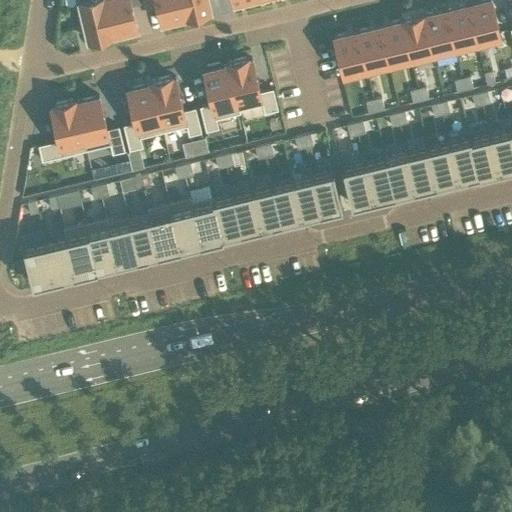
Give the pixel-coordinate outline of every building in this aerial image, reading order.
[(112,33),(104,0),(78,0),(88,39),(112,33)] [(137,27),(130,0),(104,0),(112,33),(137,27)] [(185,15),(181,0),(155,0),(161,21),(185,15)] [(181,0),(185,15),(210,9),(208,0),(181,0)] [(491,0),(472,0),(467,1),(477,41),(500,35),(491,0)] [(467,1),(445,7),(455,46),(477,41),(467,1)] [(445,7),(423,12),(433,52),(455,46),(445,7)] [(423,12),(401,17),(411,57),(433,52),(423,12)] [(401,17),(379,23),(388,62),(411,57),(401,17)] [(379,23),(357,28),(366,68),(388,62),(379,23)] [(357,28),(334,34),(343,73),(366,68),(357,28)] [(248,55),(227,60),(239,111),(240,111),(239,106),(262,100),(264,111),(278,107),(273,86),(260,89),(252,56),(248,57),(248,55)] [(211,101),(200,104),(206,129),(218,126),(216,117),(239,111),(227,60),(226,60),(227,62),(220,64),(219,60),(207,63),(207,67),(203,68),(211,101)] [(495,80),(492,68),(484,70),(487,82),(495,80)] [(175,72),(150,78),(163,129),(186,124),(188,133),(201,130),(195,105),(183,108),(175,72)] [(470,74),(462,76),(465,87),(473,86),(470,74)] [(462,76),(454,78),(457,89),(465,87),(462,76)] [(135,119),(123,122),(129,148),(142,145),(140,135),(163,129),(150,78),(149,78),(150,81),(127,86),(135,119)] [(426,85),(418,86),(421,98),(428,96),(426,85)] [(418,86),(410,88),(413,100),(421,98),(418,86)] [(487,89),(479,90),(482,102),(490,100),(487,89)] [(479,90),(471,92),(474,104),(482,102),(479,90)] [(75,97),(74,97),(86,148),(110,142),(112,152),(125,149),(118,123),(107,126),(99,93),(75,99),(75,97)] [(381,95),(373,97),(376,109),(384,107),(381,95)] [(58,138),(38,143),(42,159),(86,148),(74,97),(53,102),(54,104),(50,105),(58,138)] [(373,97),(365,99),(368,111),(376,109),(373,97)] [(447,98),(438,100),(441,112),(449,110),(447,98)] [(438,100),(431,102),(434,114),(441,112),(438,100)] [(404,109),(397,110),(400,122),(407,120),(404,109)] [(397,110),(389,112),(391,124),(400,122),(397,110)] [(362,119),(355,120),(357,132),(365,130),(362,119)] [(355,120),(346,122),(349,134),(357,132),(355,120)] [(511,138),(509,127),(489,132),(498,169),(511,165),(511,138)] [(310,131),(302,133),(305,145),(313,143),(310,131)] [(489,132),(470,137),(479,174),(498,169),(489,132)] [(305,145),(302,133),(294,135),(297,147),(305,145)] [(468,135),(448,140),(457,177),(477,172),(478,174),(479,174),(470,137),(468,137),(468,135)] [(448,140),(427,145),(436,182),(457,177),(448,140)] [(270,141),(263,143),(265,155),(273,153),(270,141)] [(263,143),(255,145),(257,157),(265,155),(263,143)] [(427,145),(406,150),(415,187),(436,182),(427,145)] [(406,150),(385,155),(394,192),(415,187),(406,150)] [(231,151),(223,153),(226,164),(234,162),(231,151)] [(223,153),(215,155),(218,166),(226,164),(223,153)] [(385,155),(364,160),(373,197),(394,192),(385,155)] [(94,177),(131,168),(129,157),(91,167),(94,177)] [(364,160),(342,166),(351,203),(373,197),(364,160)] [(190,161),(182,162),(185,174),(193,172),(190,161)] [(182,162),(174,164),(177,176),(185,174),(182,162)] [(333,168),(312,173),(321,210),(342,205),(333,168)] [(148,171),(140,173),(143,184),(151,182),(148,171)] [(140,173),(132,174),(135,186),(143,184),(140,173)] [(312,173),(292,178),(301,215),(321,210),(312,173)] [(292,178),(272,182),(281,220),(301,215),(292,178)] [(106,181),(98,183),(101,195),(109,193),(106,181)] [(272,182),(252,187),(261,224),(281,220),(272,182)] [(98,183),(90,185),(93,196),(101,195),(98,183)] [(252,187),(233,192),(242,229),(261,224),(252,187)] [(213,194),(212,194),(222,236),(223,236),(223,234),(242,229),(233,192),(214,197),(213,194)] [(56,193),(48,195),(51,207),(59,205),(56,193)] [(191,194),(190,195),(201,241),(222,236),(212,194),(192,199),(191,194)] [(190,195),(169,200),(180,246),(201,241),(190,195)] [(35,198),(27,200),(30,212),(38,210),(35,198)] [(169,200),(148,205),(159,251),(180,246),(169,200)] [(148,210),(128,214),(138,256),(159,251),(148,205),(147,205),(148,210)] [(107,215),(106,215),(117,261),(138,256),(128,214),(108,219),(107,215)] [(106,215),(85,220),(96,266),(117,261),(106,215)] [(85,220),(64,225),(75,271),(96,266),(85,220)] [(65,235),(45,239),(54,276),(75,271),(64,225),(63,225),(65,235)] [(45,239),(23,245),(32,282),(54,276),(45,239)]
